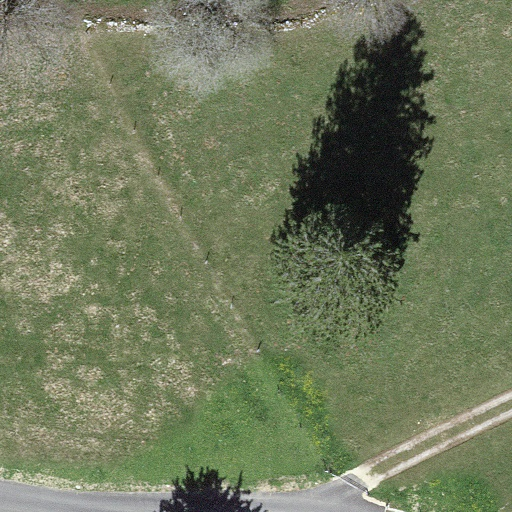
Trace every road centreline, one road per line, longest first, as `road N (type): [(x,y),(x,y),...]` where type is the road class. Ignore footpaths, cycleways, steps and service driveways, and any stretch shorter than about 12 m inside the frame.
road 1 (tertiary): [(320,511),(165,501),(0,474)]
road 2 (track): [(511,408),(318,511)]
